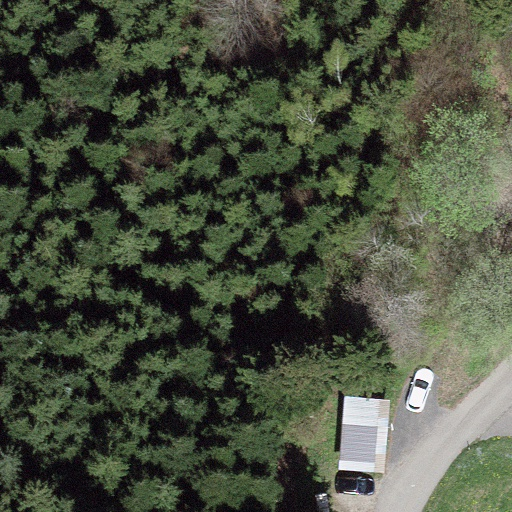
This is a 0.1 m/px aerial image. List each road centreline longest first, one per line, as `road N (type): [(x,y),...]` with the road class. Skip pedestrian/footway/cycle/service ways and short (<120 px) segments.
road 1 (track): [(511,188),(424,389),(441,446)]
road 2 (unclassified): [(398,511),(441,446),(511,372)]
